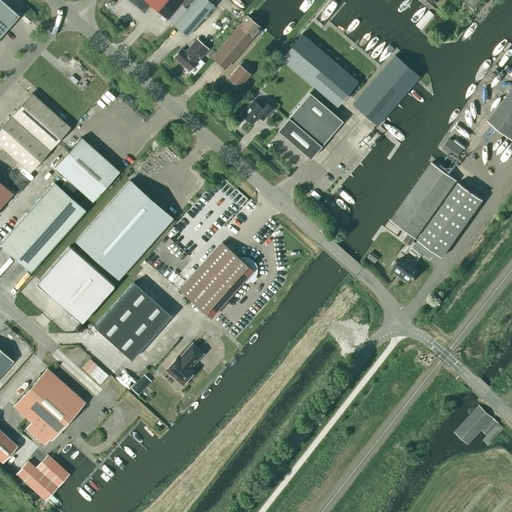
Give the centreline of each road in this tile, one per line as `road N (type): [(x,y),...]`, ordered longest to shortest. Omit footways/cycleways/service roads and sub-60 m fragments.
road 1 (unclassified): [(395,318),(324,241),(72,19)]
road 2 (tertiary): [(240,511),(395,318)]
road 3 (unclassified): [(395,318),(511,176)]
road 4 (tertiary): [(511,418),(395,318)]
